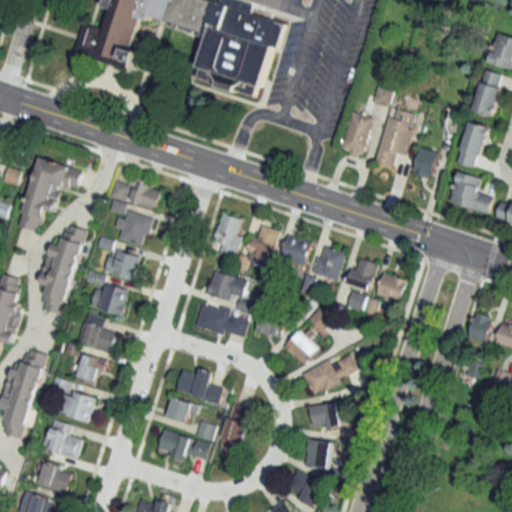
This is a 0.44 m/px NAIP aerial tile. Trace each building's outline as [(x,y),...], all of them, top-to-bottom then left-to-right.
[(103,0),(218,0),(287,21),(279,47),(273,45),(261,85),(258,84),(255,93),(235,87),(234,90),(216,84),(217,81),(197,75),(200,65),(198,65),(209,31),(201,29),(200,32),(173,23),(174,20),(151,13),(149,19),(140,16),(130,46),(143,50),(139,61),(128,58),(125,66),(95,56),(112,6),(103,3),(103,0)] [(491,61),(511,68),(511,36),(501,33),(491,61)] [(507,75),(486,69),(475,110),(495,116),(507,75)] [(375,102),(390,106),(394,90),(379,86),(375,102)] [(419,114),(392,107),(378,162),(394,167),(398,154),(408,157),(419,114)] [(375,118),(355,112),(343,152),(364,158),(375,118)] [(492,127),(471,121),(459,162),(479,168),(492,127)] [(416,175),(434,179),(439,151),(421,147),(416,175)] [(21,227),(40,232),(46,209),(56,212),(63,186),(79,191),(84,169),(40,157),(21,227)] [(484,178),(461,171),(452,201),(490,213),(496,195),(481,191),(484,178)] [(113,197),(158,208),(162,190),(155,188),(156,183),(131,177),(130,184),(117,181),(113,197)] [(511,199),(504,198),(498,218),(511,221),(511,199)] [(127,219),(120,217),(117,227),(124,229),(121,238),(146,246),(155,218),(130,210),(127,219)] [(214,250),(235,257),(246,219),(225,213),(214,250)] [(53,243),(42,283),(49,285),(43,308),(65,314),(88,229),(70,224),(64,246),(53,243)] [(281,231),(259,224),(249,259),(271,265),(281,231)] [(313,240),(290,234),(284,257),(307,264),(313,240)] [(347,253),(323,245),(315,272),(339,280),(347,253)] [(134,280),(142,257),(114,248),(106,271),(134,280)] [(371,290),(379,264),(357,257),(349,283),(371,290)] [(209,294),(232,300),(234,295),(243,297),(248,280),(216,270),(209,294)] [(24,278),(2,272),(0,281),(0,354),(4,341),(14,344),(25,305),(17,303),(24,278)] [(401,302),(408,280),(385,273),(378,295),(401,302)] [(107,291),(99,289),(93,305),(121,317),(131,291),(110,283),(107,291)] [(245,338),(250,315),(201,304),(196,327),(245,338)] [(311,319),(324,330),(333,319),(319,308),(311,319)] [(495,317),(479,311),(471,337),(487,342),(495,317)] [(287,321),(262,312),(256,330),(282,338),(287,321)] [(118,329),(87,319),(80,342),(111,351),(118,329)] [(498,342),(511,346),(511,321),(505,319),(498,342)] [(312,339),(315,335),(306,326),(286,346),(304,364),(321,348),(312,339)] [(48,353),(30,348),(24,371),(13,368),(2,408),(10,410),(4,433),(25,439),(48,353)] [(109,360),(87,353),(78,378),(100,386),(109,360)] [(304,373),(317,395),(361,370),(351,353),(333,364),(330,359),(304,373)] [(184,371),(178,392),(220,403),(224,386),(212,383),(214,372),(198,368),(196,374),(184,371)] [(89,422),(97,398),(72,390),(65,414),(89,422)] [(190,413),(197,415),(200,405),(175,397),(169,417),(187,423),(190,413)] [(343,423),(337,401),(310,408),(316,430),(343,423)] [(244,449),(249,408),(230,405),(225,447),(244,449)] [(74,425),(55,419),(46,448),(76,457),(82,438),(71,435),(74,425)] [(213,440),(217,425),(202,421),(198,436),(213,440)] [(212,443),(166,429),(159,452),(186,460),(188,453),(207,459),(212,443)] [(328,468),(333,443),(311,439),(306,464),(328,468)] [(73,469),(47,462),(40,485),(67,492),(73,469)] [(0,485),(3,487),(8,467),(0,464),(0,485)] [(314,503),(323,482),(298,471),(289,493),(314,503)] [(20,511),(59,511),(62,501),(26,492),(20,511)] [(170,511),(169,511),(171,504),(143,497),(138,511),(170,511)] [(293,511),(288,501),(272,510),(273,511),(293,511)]
